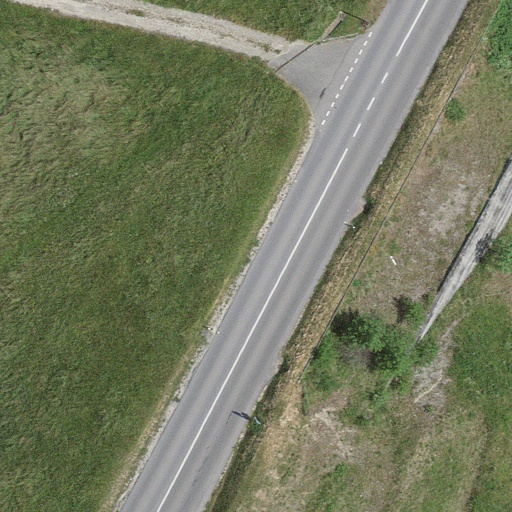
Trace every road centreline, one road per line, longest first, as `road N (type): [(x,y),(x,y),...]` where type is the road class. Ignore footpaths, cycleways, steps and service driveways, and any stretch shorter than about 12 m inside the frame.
road 1 (tertiary): [(418,0),(160,511)]
road 2 (track): [(373,91),(223,28),(94,0)]
